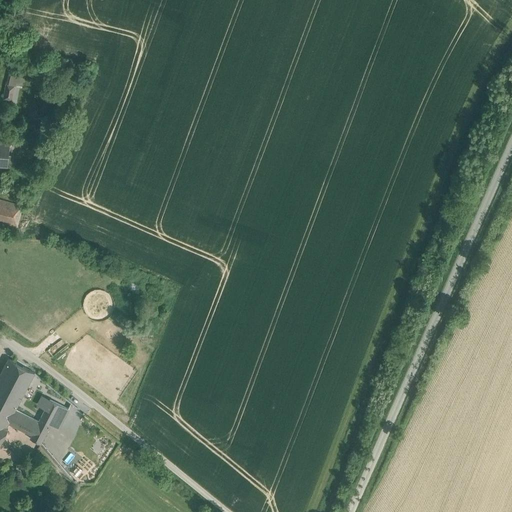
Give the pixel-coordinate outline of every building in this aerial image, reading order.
[(18,87),(7,84),(4,98),(15,101),(18,87)] [(9,143),(0,142),(0,164),(8,165),(9,143)] [(22,206),(0,199),(0,222),(17,227),(22,206)] [(8,359),(0,374),(0,412),(11,418),(15,409),(34,373),(8,359)] [(32,435),(30,438),(41,443),(51,423),(60,405),(61,405),(50,399),(32,435)] [(68,409),(60,405),(51,423),(59,427),(68,409)] [(38,421),(15,409),(11,418),(8,423),(32,435),(38,421)] [(11,418),(0,412),(0,443),(8,429),(6,428),(8,423),(11,418)]
